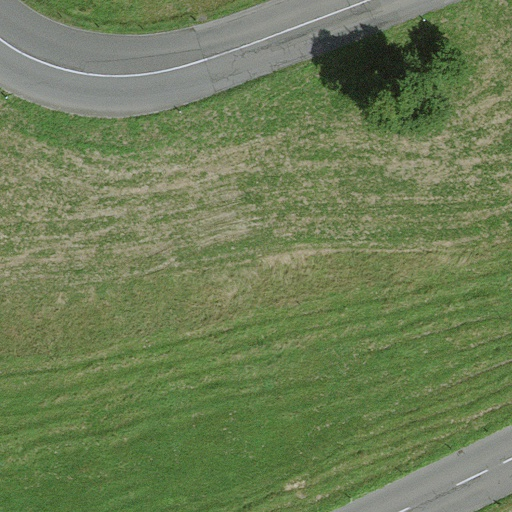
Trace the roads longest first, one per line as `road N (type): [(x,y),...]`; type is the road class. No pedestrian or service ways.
road 1 (tertiary): [(367,0),(139,75),(49,65),(0,38)]
road 2 (tertiary): [(402,511),(511,459)]
